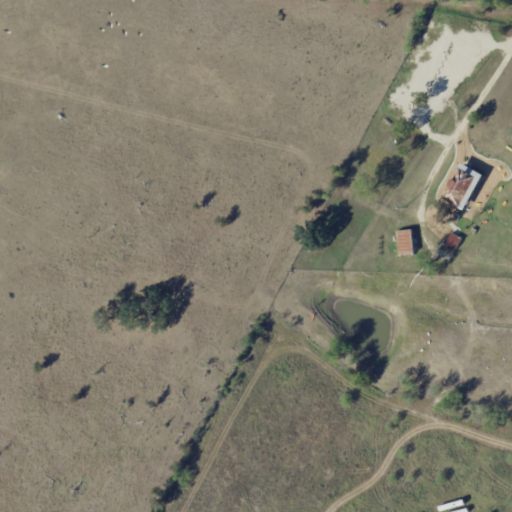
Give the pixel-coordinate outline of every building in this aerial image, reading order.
[(369,146),(376,150),(377,147),(390,155),(388,157),(395,161),(387,177),(381,174),(377,181),(360,171),(364,163),(360,161),(369,146)] [(471,167),(486,175),(468,210),(446,198),(465,163),(471,167)] [(415,239),(417,254),(412,254),(413,257),(407,257),(407,255),(402,256),(399,232),(414,230),(415,239)] [(454,248),(447,243),(454,233),(464,240),(458,250),(454,248)] [(404,263),(397,272),(388,265),(395,256),(405,263),(404,263)] [(436,284),(432,281),(436,275),(440,279),(436,284)]
